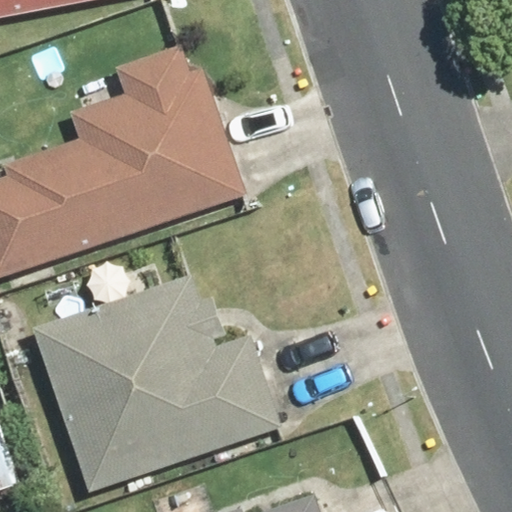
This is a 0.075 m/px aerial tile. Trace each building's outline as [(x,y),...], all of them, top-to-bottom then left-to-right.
[(0,0),(0,17),(94,0),(0,0)] [(0,180),(0,275),(0,276),(249,194),(197,36),(115,63),(126,96),(75,112),(83,137),(8,162),(12,176),(0,180)] [(196,275),(39,328),(94,493),(287,428),(255,332),(219,344),(217,337),(231,333),(219,296),(205,301),(196,275)] [(0,435),(0,496),(20,489),(0,435)] [(325,511),(320,495),(270,511),(248,511),(247,508),(235,511),(325,511)]
